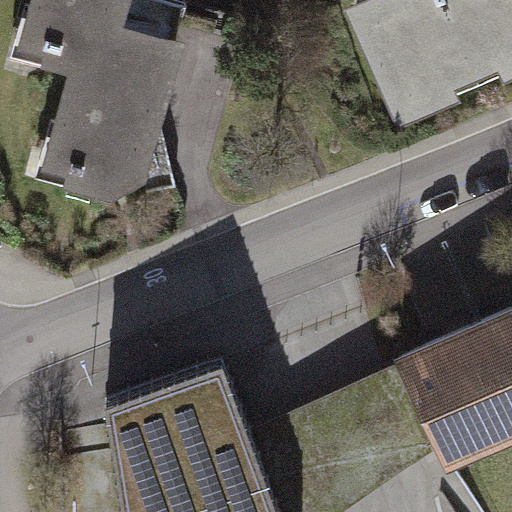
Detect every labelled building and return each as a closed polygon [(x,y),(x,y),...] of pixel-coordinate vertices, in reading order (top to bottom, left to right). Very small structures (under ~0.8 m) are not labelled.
[(105,70),(119,19),(100,13),(103,0),(34,0),(26,32),(51,38),(47,54),(74,61),(105,70)] [(184,0),(103,0),(100,13),(119,19),(175,34),(184,0)] [(511,0),(355,0),(356,0),(400,100),(444,81),(438,69),(498,43),(505,57),(511,54),(511,0)] [(109,184),(141,168),(135,136),(146,101),(157,104),(175,34),(119,19),(105,70),(74,61),(51,153),(77,160),(73,174),(109,184)] [(175,180),(157,104),(146,101),(135,136),(141,168),(146,187),(175,180)] [(511,305),(400,356),(437,440),(443,455),(511,423),(511,305)] [(223,351),(105,396),(124,511),(282,511),(249,425),(223,351)] [(400,356),(249,425),(282,511),(336,511),(437,440),(400,356)]
